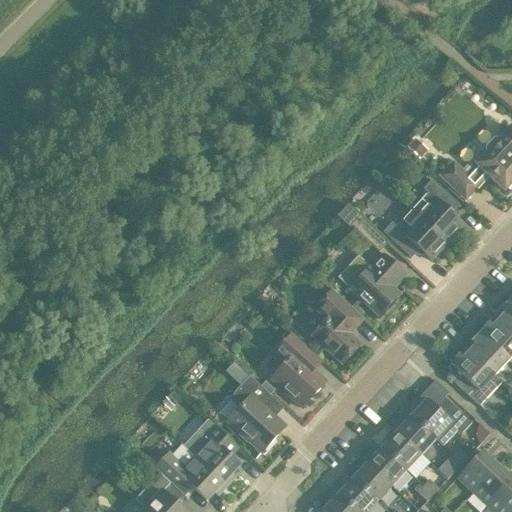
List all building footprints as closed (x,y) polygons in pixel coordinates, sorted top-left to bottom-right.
[(511,130),(510,129),(501,139),(493,139),(485,148),(485,156),(476,165),(469,165),(462,172),(453,163),(439,177),(450,187),(459,177),(474,191),(488,177),(504,192),(511,182),(511,130)] [(415,142),(408,149),(420,160),(427,153),(415,142)] [(446,244),(463,226),(451,215),(459,207),(431,181),(422,190),(427,194),(411,211),(446,244)] [(430,261),(446,244),(411,211),(396,228),(391,224),(382,233),(410,259),(418,251),(430,261)] [(359,218),(351,227),(378,253),(387,244),(359,218)] [(349,290),(378,318),(399,295),(393,290),(405,277),(383,256),(371,269),(370,268),(369,269),(357,258),(338,279),(349,290)] [(362,321),(344,304),(331,292),(330,293),(333,296),(320,310),(329,318),(311,337),(342,366),(361,346),(349,335),(362,321)] [(511,304),(509,302),(494,318),(511,334),(511,304)] [(511,356),(511,334),(494,318),(479,334),(508,360),(511,356)] [(508,360),(479,334),(465,349),(494,376),(508,360)] [(302,409),(326,383),(307,367),(315,359),(290,336),(275,353),(287,364),(271,381),(302,409)] [(494,376),(465,349),(446,369),(458,380),(454,384),(479,407),(501,383),(494,376)] [(267,412),(276,403),(269,397),(260,388),(249,378),(233,395),(234,404),(239,409),(227,423),(239,434),(238,436),(247,444),(248,442),(261,454),(285,428),(267,412)] [(266,382),(260,388),(269,397),(275,390),(266,382)] [(436,440),(435,441),(442,447),(457,431),(461,434),(471,424),(444,399),(434,409),(421,396),(413,410),(415,414),(412,417),(436,440)] [(412,417),(408,421),(404,419),(391,428),(397,433),(421,456),(435,441),(436,440),(412,417)] [(202,449),(194,458),(225,487),(233,479),(230,476),(238,467),(224,454),(233,445),(208,421),(195,435),(195,443),(202,449)] [(406,472),(421,456),(397,433),(391,428),(383,442),(385,446),(382,449),(406,472)] [(225,487),(194,458),(181,446),(172,455),(169,453),(154,469),(159,474),(163,479),(182,496),(184,498),(192,488),(206,502),(213,494),(216,497),(225,487)] [(406,472),(382,449),(378,453),(374,451),(362,460),(367,465),(391,488),(406,472)] [(462,465),(468,459),(458,449),(452,456),(462,465)] [(472,494),(497,467),(481,453),(457,480),(472,494)] [(462,465),(452,456),(446,462),(456,471),(462,465)] [(367,465),(362,460),(353,473),(356,477),(352,481),(377,503),(391,488),(367,465)] [(472,494),(487,508),(511,481),(497,467),(472,494)] [(182,496),(163,479),(159,474),(134,500),(145,510),(146,511),(181,511),(174,505),(182,496)] [(431,478),(424,486),(434,495),(441,487),(431,478)] [(511,480),(511,481),(487,508),(491,511),(511,511),(511,480)] [(368,511),(377,503),(352,481),(349,484),(345,482),(332,492),(338,497),(353,511),(368,511)] [(427,502),(434,495),(424,486),(417,493),(427,502)] [(328,497),(320,511),(321,511),(353,511),(338,497),(334,500),(328,497)]
